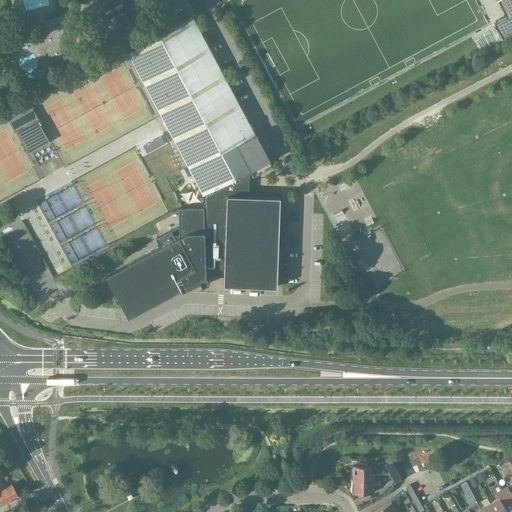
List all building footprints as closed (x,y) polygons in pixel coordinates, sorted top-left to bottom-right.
[(97,0),(115,33),(134,24),(122,0),(97,0)] [(494,24),(502,38),(511,33),(511,0),(497,0),(507,17),(494,24)] [(182,290),(183,290),(192,285),(200,282),(201,285),(202,286),(209,282),(206,276),(224,276),(224,285),(277,287),(278,248),(287,248),(288,216),(280,216),(280,197),(249,196),(250,170),(250,169),(269,159),(194,18),(128,53),(203,194),(203,207),(178,208),(179,233),(174,236),(171,230),(156,238),(161,247),(106,276),(128,318),(182,290)] [(63,58),(66,62),(69,68),(85,60),(79,49),(63,58)] [(38,120),(39,119),(29,102),(29,100),(28,100),(5,113),(15,132),(17,131),(20,130),(29,148),(46,138),(37,120),(38,120)] [(119,139),(121,146),(132,142),(130,135),(119,139)] [(147,153),(152,150),(149,142),(143,145),(147,153)] [(48,157),(46,149),(39,150),(40,158),(48,157)] [(337,226),(347,223),(342,209),(333,212),(337,226)] [(406,476),(396,459),(389,463),(395,474),(392,476),(395,482),(399,480),(406,476)] [(371,466),(353,466),(352,480),(355,480),(355,492),(374,492),(374,479),(371,479),(371,466)] [(0,505),(4,504),(18,496),(12,484),(6,487),(0,477),(0,476),(0,505)] [(511,483),(502,489),(509,501),(511,498),(511,483)] [(410,484),(406,487),(419,511),(424,509),(410,484)] [(508,511),(503,504),(509,501),(502,489),(494,494),(495,500),(490,503),(495,511),(508,511)] [(405,504),(410,501),(405,492),(400,495),(405,504)] [(373,511),(397,511),(391,501),(373,511)] [(495,511),(490,503),(485,505),(481,501),(478,503),(482,511),(495,511)] [(482,511),(478,503),(475,504),(469,508),(463,511),(482,511)]
